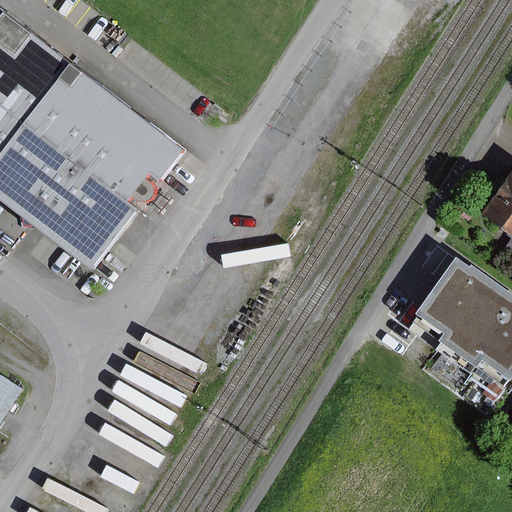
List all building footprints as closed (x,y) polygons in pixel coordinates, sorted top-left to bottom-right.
[(0,0),(0,175),(39,124),(85,65),(0,0)] [(39,124),(152,211),(198,151),(85,65),(39,124)] [(39,124),(0,175),(0,190),(106,271),(152,211),(39,124)] [(511,187),(495,212),(511,223),(511,187)] [(511,242),(510,241),(501,253),(511,260),(511,242)] [(482,263),(468,253),(416,325),(481,371),(486,363),(511,381),(511,281),(483,261),(482,263)] [(0,430),(26,389),(0,372),(0,430)]
